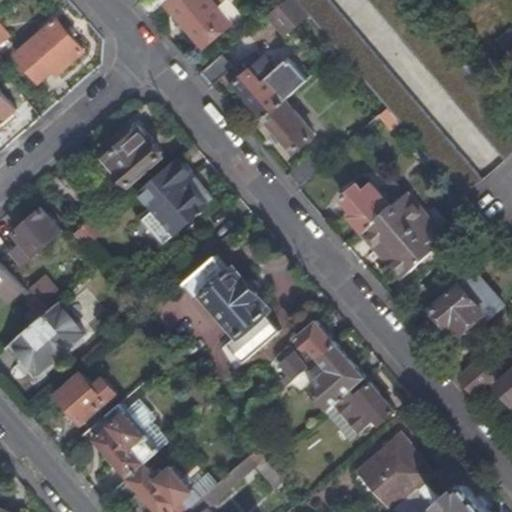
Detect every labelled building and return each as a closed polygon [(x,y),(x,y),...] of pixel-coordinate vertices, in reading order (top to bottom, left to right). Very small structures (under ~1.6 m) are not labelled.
[(168,0),(143,0),(140,3),(151,15),(168,0)] [(216,10),(219,8),(212,0),(181,0),(175,5),(206,41),(227,24),(216,10)] [(440,166),(465,196),(484,179),(338,8),(330,0),(297,0),(342,52),(348,59),(355,67),(365,79),(389,107),(440,166)] [(370,0),(381,11),(507,159),(511,154),(511,125),(474,81),(434,34),(404,0),(370,0)] [(84,52),(84,49),(58,19),(16,55),(41,82),(56,69),(60,73),(84,52)] [(311,79),(316,75),(297,54),(293,58),(311,79)] [(235,68),(225,55),(202,75),(212,87),(235,68)] [(287,100),(311,79),(293,58),(279,71),(268,57),(239,82),(249,95),(258,105),(268,117),(269,116),(287,100)] [(340,66),(346,74),(355,67),(348,59),(340,66)] [(356,85),(365,79),(355,67),(346,74),(356,85)] [(0,126),(19,110),(0,87),(0,126)] [(258,105),(249,95),(244,98),(253,108),(258,105)] [(317,134),(287,100),(269,116),(298,150),(317,134)] [(165,156),(140,128),(106,158),(132,186),(165,156)] [(300,189),(324,167),(313,154),(288,176),(300,189)] [(189,182),(196,176),(181,159),(141,193),(155,209),(177,234),(209,206),(189,182)] [(216,199),(196,176),(189,182),(209,206),(216,199)] [(366,231),(392,207),(373,184),(366,191),(360,184),(345,198),(358,213),(354,216),(366,231)] [(447,239),(408,193),(392,207),(366,231),(381,249),(385,246),(409,274),(447,239)] [(64,230),(45,208),(17,232),(36,255),(64,230)] [(177,234),(155,209),(143,220),(165,245),(177,234)] [(106,228),(96,216),(77,232),(87,244),(106,228)] [(218,254),(185,282),(199,298),(205,293),(240,334),(230,343),(247,362),(283,331),(267,313),(271,310),(258,295),(259,294),(249,281),(247,283),(235,269),(232,271),(218,254)] [(14,275),(0,258),(0,286),(13,301),(26,288),(25,287),(14,275)] [(509,304),(479,270),(435,308),(451,327),(455,323),(469,339),(509,304)] [(36,296),(50,311),(57,304),(44,289),(36,296)] [(27,317),(34,324),(50,311),(36,296),(28,303),(35,310),(27,317)] [(34,324),(14,343),(28,359),(32,355),(44,369),(86,333),(59,302),(57,304),(50,311),(34,324)] [(152,342),(161,335),(145,316),(137,324),(152,342)] [(312,347),(322,357),(339,343),(319,319),(298,337),(308,349),(312,347)] [(310,386),(331,410),(341,401),(353,390),(368,377),(339,343),(322,357),(330,369),(327,372),(315,382),(310,386)] [(496,346),(462,377),(477,395),(503,372),(499,366),(507,359),(496,346)] [(276,369),(290,385),(306,371),(322,357),(312,347),(308,349),(301,355),(297,351),(276,369)] [(32,355),(28,359),(40,373),(44,369),(32,355)] [(322,357),(306,371),(315,382),(327,372),(330,369),(322,357)] [(511,373),(511,364),(507,359),(499,366),(503,372),(508,377),(511,373)] [(511,373),(508,377),(500,384),(511,397),(511,373)] [(107,379),(96,388),(85,374),(60,394),(85,422),(109,402),(108,401),(118,392),(107,379)] [(353,390),(341,401),(360,423),(372,412),(381,424),(397,411),(373,382),(358,396),(353,390)] [(212,393),(203,384),(197,389),(206,399),(212,393)] [(231,416),(226,410),(220,416),(225,421),(231,416)] [(97,439),(131,477),(148,462),(140,452),(144,448),(140,443),(149,435),(128,411),(97,439)] [(387,492),(378,500),(383,502),(391,506),(402,511),(428,511),(429,511),(436,504),(443,499),(428,480),(437,473),(405,436),(366,468),(387,492)] [(256,468),(267,458),(260,449),(248,459),(256,468)] [(248,459),(222,482),(228,489),(229,491),(256,468),(248,459)] [(148,462),(131,477),(160,511),(187,511),(205,496),(221,482),(210,471),(194,486),(176,466),(167,474),(162,468),(157,472),(148,462)] [(491,511),(465,480),(443,499),(436,504),(442,511),(491,511)] [(222,482),(221,482),(205,496),(211,504),(228,489),(222,482)] [(205,496),(187,511),(205,511),(213,506),(211,504),(205,496)] [(389,511),(391,506),(383,502),(381,511),(389,511)]
